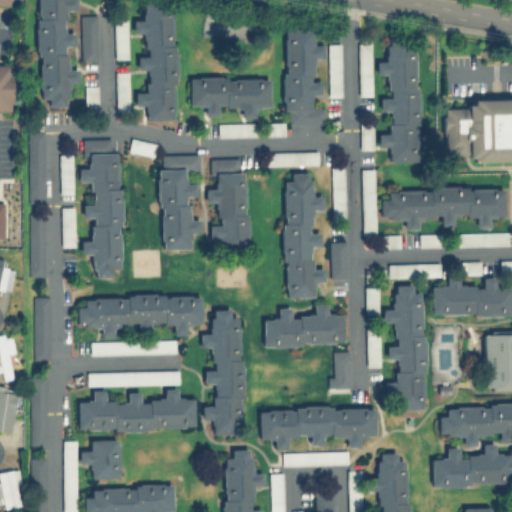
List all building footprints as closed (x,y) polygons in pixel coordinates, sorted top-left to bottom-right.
[(34,0),(36,97),(46,97),(46,106),(65,106),(65,81),(75,81),(75,68),(65,68),(64,45),(72,45),(72,32),(63,32),(62,10),(74,10),(74,0),(34,0)] [(172,119),(171,0),(142,0),(142,19),(131,19),(131,31),(143,31),(143,55),(134,55),(135,68),(144,68),(144,91),(133,91),(133,105),(144,105),(144,119),(172,119)] [(94,14),(80,14),(80,68),(94,68),(94,14)] [(113,58),(126,58),(126,19),(113,19),(113,58)] [(282,29),(281,110),(287,110),(287,123),(323,124),(323,105),(310,105),(310,93),(319,93),(319,80),(310,80),(311,56),(320,56),(321,43),(310,43),(310,21),(290,21),(290,29),(282,29)] [(387,160),(415,160),(414,36),(385,37),(385,60),(374,60),(374,74),(386,73),(386,97),(378,97),(378,110),(388,109),(388,133),(376,133),(377,147),(387,147),(387,160)] [(369,95),(369,42),(357,42),(357,95),(369,95)] [(339,43),(327,43),(327,96),(339,96),(339,43)] [(0,61),(0,111),(10,111),(10,61),(0,61)] [(127,71),(114,71),(114,110),(127,110),(127,71)] [(187,75),(187,105),(203,105),(203,115),(216,115),(216,105),(239,106),(239,116),(253,116),(253,106),(267,106),(267,76),(187,75)] [(96,107),(96,84),(83,84),(83,107),(96,107)] [(511,159),(472,160),(472,155),(467,155),(467,152),(451,152),(451,149),(444,149),(443,128),(441,128),(441,114),(443,114),(443,107),(465,107),(465,104),(471,104),(471,99),(511,98),(511,159)] [(282,134),(282,122),(264,122),(264,134),(282,134)] [(217,123),(217,135),(253,135),(253,123),(217,123)] [(371,148),(371,124),(358,124),(358,148),(371,148)] [(26,130),(26,202),(43,202),(42,130),(26,130)] [(119,269),(117,150),(110,150),(109,137),(81,138),(81,154),(87,153),(87,167),(77,167),(78,181),(89,180),(90,203),(81,203),(81,216),(89,216),(89,239),(79,239),(79,253),(90,253),(90,277),(110,276),(110,269),(119,269)] [(127,150),(152,156),(155,143),(130,137),(127,150)] [(263,165),(316,164),(315,150),(262,152),(263,165)] [(58,192),(71,192),(71,153),(58,153),(58,192)] [(196,153),(156,154),(158,249),(187,248),(187,232),(197,231),(197,218),(186,218),(186,195),(194,194),(194,182),(184,182),(184,170),(197,170),(196,153)] [(245,246),(242,170),(236,170),(236,156),(206,158),(207,174),(213,174),(214,187),(203,187),(203,201),(215,201),(216,224),(206,224),(207,239),(217,238),(217,247),(245,246)] [(330,167),(330,217),(342,217),(342,167),(330,167)] [(360,234),(372,234),(372,168),(360,168),(360,234)] [(281,296),(312,296),(312,280),(322,280),(322,267),(310,267),(310,244),(317,244),(317,231),(309,231),(309,208),(319,208),(319,195),(308,195),(308,171),(289,171),(289,180),(281,180),(281,296)] [(501,186),(386,189),(386,198),(378,198),(378,218),(402,217),(402,228),(415,228),(415,216),(438,216),(439,225),(451,225),(451,215),(474,215),(474,226),(487,226),(487,216),(502,216),(501,186)] [(59,206),(59,246),(72,246),(72,206),(59,206)] [(43,212),(26,212),(26,275),(43,275),(43,212)] [(508,245),(456,246),(456,232),(508,231),(508,245)] [(442,233),(443,246),(417,247),(417,233),(442,233)] [(398,247),(376,248),(376,235),(397,234),(398,247)] [(344,278),(344,241),(328,241),(328,278),(344,278)] [(0,289),(9,290),(11,269),(1,268),(2,258),(0,257),(0,289)] [(479,260),(479,274),(459,274),(459,261),(479,260)] [(385,264),(385,276),(438,275),(437,262),(385,264)] [(429,314),(509,314),(509,285),(495,285),(495,276),(481,276),(481,285),(457,285),(457,274),(445,274),(445,285),(429,285),(429,314)] [(421,407),(420,291),(410,292),(410,284),(390,284),(390,308),(379,308),(380,322),(391,322),(392,345),(383,345),(384,357),(393,357),(393,380),(382,380),(382,396),(393,395),(393,408),(421,407)] [(376,313),(363,313),(362,286),(376,286),(376,313)] [(198,293),(82,297),(83,306),(74,306),(75,326),(99,325),(99,336),(112,336),(111,326),(171,323),(171,334),(183,334),(183,323),(199,323),(198,293)] [(47,296),(48,359),(31,359),(31,296),(47,296)] [(341,343),(340,313),(325,313),(325,303),(311,303),(311,314),(288,315),(288,306),(275,306),(275,317),(260,318),(261,345),(341,343)] [(239,432),(237,316),(227,317),(227,308),(208,308),(208,333),(197,333),(198,346),(209,346),(210,369),(201,369),(202,382),(211,382),(211,405),(200,405),(200,419),(211,419),(211,433),(239,432)] [(377,364),(377,328),(365,328),(365,364),(377,364)] [(511,331),(481,331),(482,388),(511,388),(511,331)] [(0,378),(9,378),(7,352),(11,351),(9,333),(0,334),(0,378)] [(173,352),(88,354),(88,341),(173,339),(173,352)] [(329,387),(347,387),(347,350),(329,350),(329,387)] [(85,385),(84,372),(176,369),(177,383),(85,385)] [(45,376),(29,376),(29,447),(45,447),(45,376)] [(0,430),(8,432),(15,390),(0,387),(0,430)] [(75,429),(191,428),(191,397),(175,397),(175,387),(162,387),(163,398),(139,398),(139,391),(126,391),(127,400),(103,400),(103,389),(90,389),(90,399),(75,399),(75,429)] [(460,434),(461,445),(473,445),(473,433),(497,432),(497,442),(511,441),(511,435),(511,402),(444,404),(444,415),(436,415),(436,434),(460,434)] [(371,404),(256,409),(257,438),(272,437),(272,447),(285,447),(284,435),(307,435),(308,444),(320,443),(320,435),(344,435),(344,446),(356,446),(356,435),(372,435),(371,404)] [(75,439),(61,439),(61,511),(75,511),(75,439)] [(79,450),(78,463),(89,464),(89,476),(116,477),(116,439),(89,439),(89,450),(79,450)] [(511,483),(511,452),(493,453),(493,442),(480,443),(480,455),(457,455),(456,446),(443,447),(443,457),(429,457),(429,484),(511,483)] [(220,511),(258,511),(258,508),(250,508),(250,484),(260,484),(261,471),(249,471),(249,448),(229,448),(229,457),(221,456),(220,511)] [(345,450),(281,451),(281,464),(345,463),(345,450)] [(405,511),(405,459),(394,459),(394,451),(375,451),(375,476),(367,476),(367,489),(376,489),(377,511),(368,511),(405,511)] [(45,511),(45,456),(30,456),(30,511),(45,511)] [(0,502),(2,503),(1,505),(16,506),(17,470),(0,469),(0,502)] [(348,511),(359,511),(359,475),(356,475),(356,470),(348,470),(348,511)] [(269,472),(269,504),(281,504),(281,472),(269,472)] [(90,485),(91,496),(82,496),(82,511),(154,511),(170,511),(170,483),(90,485)]
